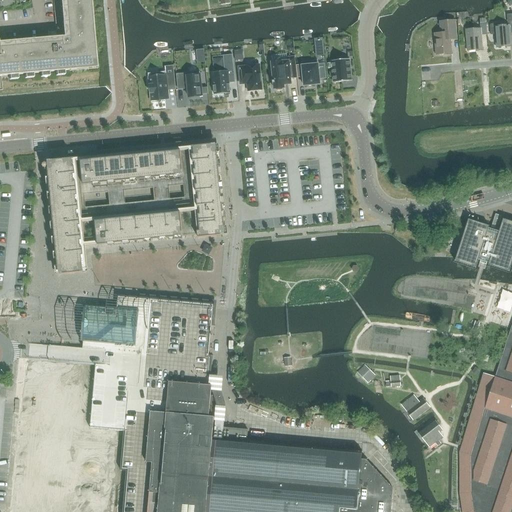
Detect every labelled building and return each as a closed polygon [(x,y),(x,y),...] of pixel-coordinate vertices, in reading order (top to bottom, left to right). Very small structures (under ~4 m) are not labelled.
[(90,0),(64,0),(69,45),(61,46),(61,42),(0,47),(0,76),(96,68),(90,0)] [(511,34),(511,14),(506,15),(507,26),(499,27),(499,24),(491,24),(490,26),(491,35),(495,35),(496,48),(511,46),(510,34),(511,34)] [(487,35),(486,26),(486,21),(480,21),(480,29),(466,30),(467,51),(482,50),(481,36),(487,35)] [(456,39),(455,22),(440,23),(441,30),(443,30),(443,33),(434,34),(436,55),(452,54),(450,40),(456,39)] [(225,72),(212,73),(214,95),(230,93),(229,83),(235,83),(234,73),(232,55),(223,56),(225,72)] [(288,62),(271,63),(273,82),(272,82),(272,84),(273,84),(274,89),(275,89),(276,91),(283,90),(282,88),(284,88),(284,85),(291,84),(290,79),(297,78),(295,58),(288,58),(288,62)] [(349,59),(331,61),(331,62),(333,82),(333,83),(351,81),(349,60),(349,59)] [(317,61),(301,62),(304,85),(304,86),(305,86),(319,85),(320,85),(320,84),(319,79),(326,79),(324,64),(318,65),(317,61)] [(246,67),(239,67),(240,81),(247,80),(247,84),(248,92),(262,90),(259,65),(246,67)] [(159,77),(149,78),(151,101),(169,100),(167,86),(175,85),(175,90),(176,90),(173,66),(165,67),(165,72),(159,73),(159,77)] [(200,72),(176,75),(178,88),(187,87),(188,97),(202,96),(202,95),(201,88),(200,72)] [(216,145),(189,147),(192,175),(195,207),(197,236),(197,238),(225,235),(216,145)] [(189,147),(74,159),(77,186),(192,175),(189,147)] [(74,159),(47,162),(49,176),(59,275),(85,272),(83,247),(80,219),(77,186),(74,159)] [(195,207),(80,219),(83,247),(197,236),(195,207)] [(489,226),(468,220),(454,261),(475,268),(478,260),(480,260),(479,262),(484,264),(486,265),(486,262),(488,263),(488,265),(509,272),(511,262),(511,222),(503,219),(499,232),(497,231),(497,229),(494,228),(491,227),(491,229),(488,229),(489,226)] [(28,359),(28,360),(81,365),(95,366),(90,429),(124,431),(120,470),(122,470),(126,471),(122,511),(390,511),(393,489),(366,460),(361,459),(362,451),(246,441),(247,433),(221,430),(214,430),(215,419),(218,419),(219,409),(213,408),(214,396),(211,396),(213,376),(210,376),(211,356),(209,356),(213,305),(191,304),(190,303),(190,302),(189,302),(188,301),(187,301),(186,301),(185,301),(184,302),(183,302),(182,303),(119,297),(118,297),(117,308),(85,305),(84,319),(83,319),(82,319),(81,319),(81,320),(80,320),(79,321),(79,322),(78,323),(78,324),(79,325),(79,326),(80,327),(81,328),(82,328),(83,328),(82,342),(83,342),(83,349),(82,349),(29,344),(28,359)] [(461,447),(459,453),(459,494),(462,511),(511,511),(511,324),(495,377),(483,373),(477,392),(461,447)] [(368,383),(375,376),(364,365),(357,373),(368,383)] [(386,382),(386,388),(400,387),(399,376),(390,376),(390,382),(386,382)] [(400,405),(406,412),(419,402),(413,395),(400,405)] [(412,421),(430,408),(423,399),(419,402),(406,412),(412,421)] [(440,433),(443,431),(435,421),(418,434),(426,444),(440,433)] [(442,437),(440,433),(426,444),(428,447),(442,437)]
